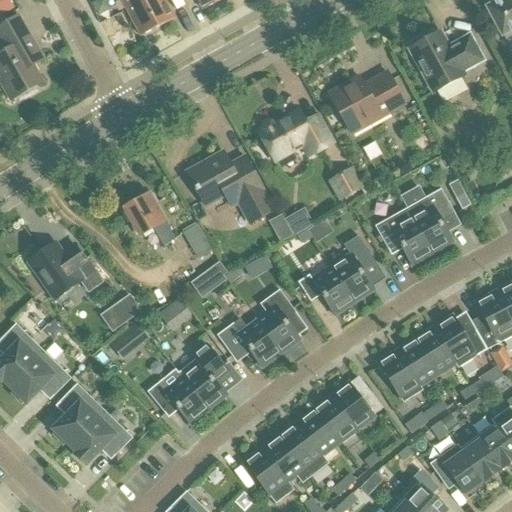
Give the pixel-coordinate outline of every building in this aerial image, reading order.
[(0,0),(0,16),(14,8),(8,0),(0,0)] [(122,0),(141,36),(176,18),(166,0),(122,0)] [(197,0),(203,10),(221,0),(197,0)] [(511,0),(500,0),(486,8),(502,37),(502,36),(511,51),(511,50),(511,0)] [(0,81),(11,102),(43,84),(34,67),(44,61),(21,18),(0,29),(0,34),(10,52),(0,57),(0,72),(3,79),(0,81)] [(167,46),(186,40),(180,23),(161,29),(167,46)] [(448,48),(440,33),(427,40),(425,36),(410,44),(412,48),(409,50),(433,94),(464,77),(462,73),(483,61),(469,37),(448,48)] [(405,105),(387,73),(364,86),(359,78),(329,95),(351,135),(405,105)] [(305,124),(298,112),(258,134),(275,163),(302,148),(308,158),(333,144),(318,116),(305,124)] [(223,153),(186,174),(205,208),(225,197),(231,208),(232,210),(238,207),(249,227),(275,213),(263,191),(245,158),(230,166),(223,153)] [(352,168),(327,183),(339,204),(364,189),(352,168)] [(441,190),(406,210),(432,256),(452,244),(441,223),(454,215),(441,190)] [(462,211),(471,206),(464,194),(455,199),(462,211)] [(175,240),(165,223),(166,223),(150,195),(124,210),(140,238),(153,230),(163,247),(175,240)] [(406,210),(375,228),(388,252),(399,246),(411,267),(432,256),(406,210)] [(281,217),(269,223),(281,243),(292,237),(281,217)] [(198,261),(213,252),(198,225),(182,234),(198,261)] [(307,231),(297,237),(302,245),(312,238),(307,231)] [(331,268),(354,304),(374,291),(361,271),(375,262),(358,237),(344,246),(351,255),(331,268)] [(83,282),(56,243),(28,263),(56,301),(83,282)] [(205,274),(216,289),(227,280),(225,278),(228,276),(219,264),(205,274)] [(331,268),(311,281),(334,317),(354,304),(331,268)] [(230,285),(240,278),(235,271),(228,276),(225,278),(227,280),(230,285)] [(511,284),(495,293),(511,325),(511,284)] [(279,291),(260,305),(265,313),(255,320),(280,355),(300,341),(285,322),(296,314),(279,291)] [(179,293),(161,309),(177,326),(194,310),(179,293)] [(511,325),(495,293),(475,304),(487,326),(476,331),(488,350),(497,346),(511,337),(511,325)] [(130,298),(115,308),(127,324),(141,314),(130,298)] [(452,317),(433,329),(455,365),(455,366),(457,370),(477,357),(488,350),(476,331),(476,330),(465,338),(452,317)] [(231,326),(217,336),(230,354),(244,344),(250,353),(261,369),(280,355),(255,320),(246,327),(240,320),(231,326)] [(137,325),(124,335),(136,350),(148,340),(137,325)] [(9,389),(44,352),(16,326),(0,342),(0,345),(8,354),(0,362),(0,383),(1,384),(3,383),(9,389)] [(433,329),(415,341),(437,377),(455,366),(455,365),(433,329)] [(415,341),(396,352),(419,388),(420,388),(437,377),(415,341)] [(196,360),(178,375),(181,378),(208,411),(227,396),(212,378),(224,368),(206,345),(193,356),(196,360)] [(497,368),(501,374),(511,367),(511,364),(503,347),(490,355),(497,368)] [(44,352),(9,389),(13,393),(11,396),(21,406),(24,403),(26,406),(45,387),(55,397),(73,379),(44,352)] [(396,352),(377,364),(403,404),(422,392),(420,388),(419,388),(396,352)] [(158,385),(147,393),(165,415),(175,407),(190,426),(208,411),(181,378),(164,392),(158,385)] [(475,396),(485,389),(481,382),(471,389),(475,396)] [(70,448),(105,412),(79,384),(61,402),(71,412),(52,431),(55,434),(53,436),(63,446),(65,444),(70,448)] [(348,384),(330,398),(356,432),(374,418),(373,417),(383,410),(365,387),(355,394),(348,384)] [(465,402),(475,396),(471,389),(460,395),(465,402)] [(490,397),(485,389),(475,396),(480,403),(490,397)] [(330,398),(313,411),(339,445),(356,432),(330,398)] [(481,407),(476,400),(466,407),(470,413),(481,407)] [(432,409),(437,417),(447,409),(442,402),(432,409)] [(511,410),(510,408),(491,422),(495,428),(496,427),(511,449),(511,410)] [(437,417),(432,409),(422,416),(428,423),(437,417)] [(313,411),(296,424),(322,458),(322,457),(339,445),(313,411)] [(105,412),(70,448),(76,454),(74,456),(86,467),(104,448),(114,458),(132,440),(105,412)] [(451,417),(441,424),(446,430),(456,423),(451,417)] [(296,424),(279,437),(310,479),(328,465),(322,457),(322,458),(296,424)] [(438,442),(448,435),(440,424),(430,431),(438,442)] [(495,428),(479,439),(501,471),(511,462),(511,449),(496,427),(495,428)] [(279,437),(261,450),(287,484),(288,484),(296,478),(302,485),(310,479),(279,437)] [(461,452),(483,483),(501,471),(479,439),(461,452)] [(457,446),(439,460),(465,496),(483,483),(461,452),(457,446)] [(417,460),(407,449),(399,454),(409,466),(417,460)] [(261,450),(244,464),(275,506),(294,491),(288,484),(287,484),(261,450)] [(370,470),(379,462),(372,455),(363,462),(370,470)] [(368,497),(383,482),(375,474),(360,490),(368,497)] [(340,484),(346,490),(356,481),(350,475),(340,484)] [(331,492),(337,498),(346,490),(340,484),(331,492)] [(417,484),(402,500),(414,511),(446,511),(447,511),(417,484)] [(205,511),(186,493),(168,511),(205,511)] [(352,495),(343,503),(349,510),(358,502),(352,495)] [(414,511),(402,500),(390,511),(414,511)] [(343,503),(334,511),(346,511),(349,510),(343,503)]
